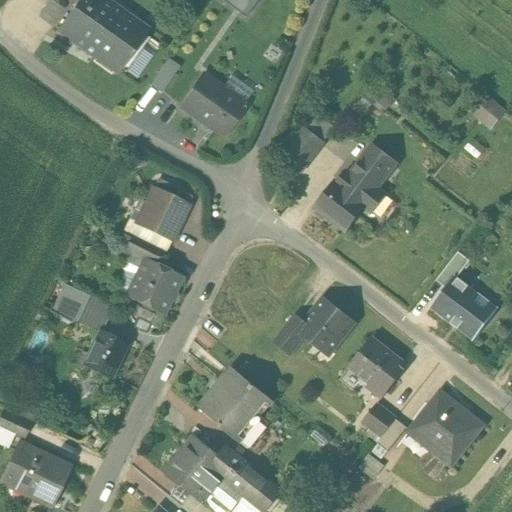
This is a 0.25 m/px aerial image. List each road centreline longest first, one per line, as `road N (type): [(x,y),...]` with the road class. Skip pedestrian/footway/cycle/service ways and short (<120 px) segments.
road 1 (residential): [(89,511),(242,198)]
road 2 (unclassified): [(242,198),(511,406)]
road 3 (residential): [(242,198),(71,101),(0,34)]
road 4 (residential): [(242,198),(321,0)]
